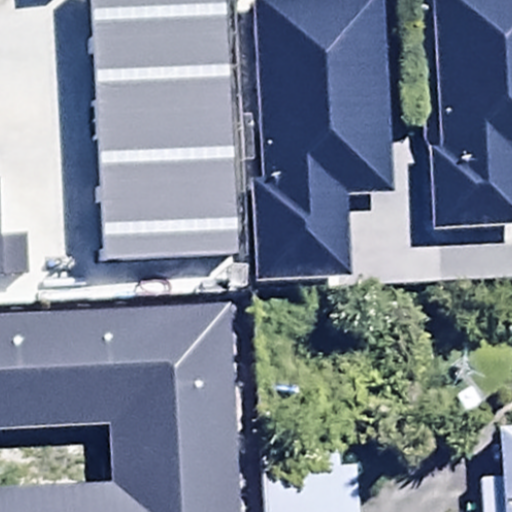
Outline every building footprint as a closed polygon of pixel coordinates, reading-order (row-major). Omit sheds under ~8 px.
[(0,238),(26,236),(11,97),(0,98),(0,238)] [(236,112),(156,113),(158,278),(238,276),(236,112)] [(151,330),(99,332),(103,404),(154,402),(151,330)] [(496,511),(511,511),(511,424),(488,427),(496,511)] [(330,439),(259,440),(259,511),(346,511),(345,471),(331,472),(330,439)] [(0,460),(0,511),(40,511),(36,457),(0,460)]
